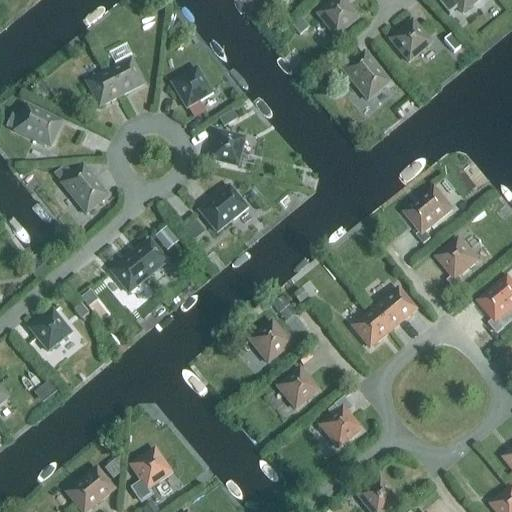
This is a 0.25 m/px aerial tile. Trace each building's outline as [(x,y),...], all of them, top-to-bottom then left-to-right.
[(357,20),(340,0),(335,0),(316,16),(335,39),(357,20)] [(479,0),(436,0),(435,1),(448,17),(458,9),(462,14),(479,0)] [(299,37),(308,30),(300,21),(291,28),(299,37)] [(412,23),(389,41),(408,64),(430,45),(412,23)] [(443,42),(453,54),(459,49),(449,37),(443,42)] [(364,55),(342,72),(367,102),(388,85),(364,55)] [(130,62),(108,73),(121,98),(143,86),(130,62)] [(336,78),(328,68),(321,74),(329,84),(336,78)] [(196,70),(171,85),(186,110),(187,109),(193,120),(204,114),(198,103),(211,95),(196,70)] [(121,98),(108,73),(86,84),(99,109),(121,98)] [(43,102),(52,94),(42,83),(34,91),(43,102)] [(5,129),(49,149),(61,124),(25,108),(20,120),(11,115),(5,129)] [(227,130),(241,121),(236,113),(222,121),(227,130)] [(215,133),(209,162),(237,169),(244,140),(215,133)] [(82,168),(73,176),(64,165),(52,175),(86,216),(107,198),(82,168)] [(199,213),(216,234),(246,210),(229,188),(199,213)] [(430,241),(425,234),(452,212),(434,190),(404,215),(420,234),(416,237),(423,247),(430,241)] [(464,202),(458,208),(463,214),(470,209),(464,202)] [(186,229),(194,239),(204,231),(197,222),(186,229)] [(156,238),(160,243),(170,235),(166,229),(156,238)] [(458,241),(436,260),(451,278),(446,283),(455,294),(465,286),(458,279),(477,264),(458,241)] [(149,242),(129,258),(147,279),(166,264),(149,242)] [(128,295),(147,279),(129,258),(110,274),(128,295)] [(26,272),(34,283),(48,272),(39,261),(26,272)] [(477,304),(493,322),(487,326),(497,337),(506,329),(499,321),(511,311),(511,284),(507,279),(477,304)] [(299,306),(308,299),(301,290),(292,297),(299,306)] [(397,291),(371,313),(388,334),(415,312),(397,291)] [(90,292),(80,300),(87,308),(97,301),(90,292)] [(289,308),(282,299),(271,307),(278,316),(289,308)] [(88,315),(80,307),(74,312),(82,321),(88,315)] [(51,313),(29,331),(48,354),(70,335),(51,313)] [(369,350),(388,334),(371,313),(352,329),(369,350)] [(289,346),(271,324),(248,343),(267,365),(289,346)] [(302,368),(312,360),(306,353),(296,361),(302,368)] [(317,392),(299,370),(276,389),(295,411),(317,392)] [(44,403),(55,393),(47,384),(36,394),(44,403)] [(326,413),(331,418),(319,428),(338,450),(360,432),(347,415),(353,410),(343,399),(326,413)] [(170,475),(154,451),(130,467),(140,482),(129,490),(140,506),(153,497),(148,490),(170,475)] [(511,452),(503,460),(511,470),(511,452)] [(66,495),(79,511),(88,511),(113,492),(96,470),(66,495)] [(379,479),(356,498),(368,511),(384,511),(397,502),(379,479)] [(511,511),(511,489),(490,507),(494,511),(511,511)] [(140,511),(157,511),(151,503),(140,511)]
